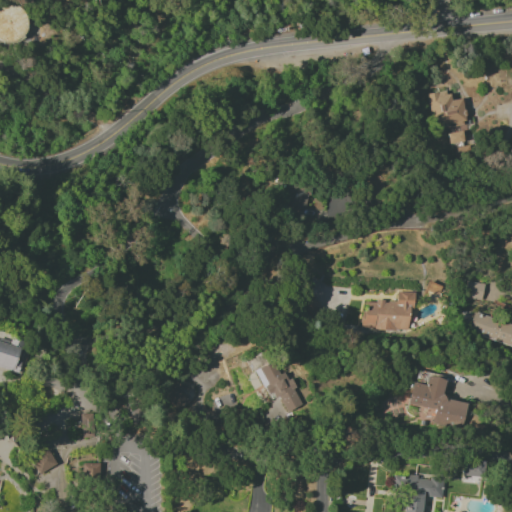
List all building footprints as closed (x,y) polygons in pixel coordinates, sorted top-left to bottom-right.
[(0,5),(0,40),(24,41),(25,6),(0,5)] [(428,93),(434,131),(447,129),(450,143),(468,140),(461,99),(449,101),(447,90),(428,93)] [(283,212),(305,214),(306,183),(284,181),(283,212)] [(482,283),(465,281),(463,298),(481,300),(482,283)] [(362,329),(409,330),(410,292),(395,292),(395,302),(363,301),(362,329)] [(511,345),(511,324),(473,313),(467,333),(511,345)] [(65,352),(87,352),(88,337),(66,336),(65,352)] [(0,367),(19,372),(21,362),(15,360),(19,342),(0,337),(0,367)] [(253,371),(267,396),(274,392),(286,413),(301,404),(292,389),(293,388),(284,372),(278,375),(271,361),(253,371)] [(407,404),(433,409),(431,423),(461,429),(465,403),(441,398),(444,379),(426,375),(424,385),(410,383),(407,404)] [(160,399),(175,415),(189,401),(175,385),(160,399)] [(34,476),(55,465),(47,450),(26,461),(34,476)] [(461,476),(482,479),(484,461),(463,458),(461,476)] [(99,477),(98,463),(82,464),(82,478),(99,477)] [(419,511),(421,496),(440,498),(442,480),(391,475),(389,490),(405,492),(402,511),(419,511)]
